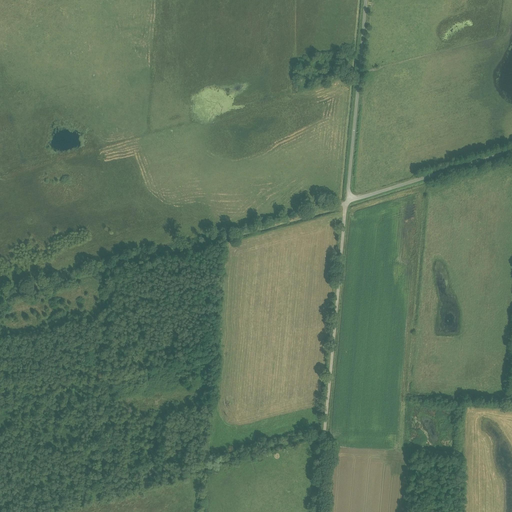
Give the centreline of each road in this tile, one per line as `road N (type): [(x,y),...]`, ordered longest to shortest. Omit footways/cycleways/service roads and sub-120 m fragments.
road 1 (unclassified): [(365,0),(346,202),(511,150)]
road 2 (track): [(0,295),(346,202)]
road 3 (track): [(318,511),(346,202)]
